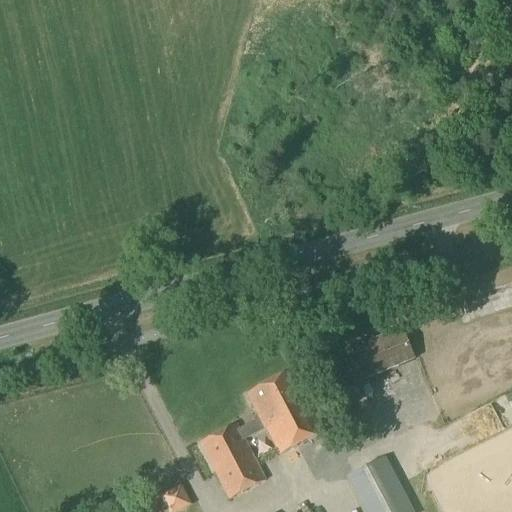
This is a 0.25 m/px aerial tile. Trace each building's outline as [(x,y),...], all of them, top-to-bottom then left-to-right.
[(440,0),(425,0),(430,9),(442,4),(440,0)] [(480,289),(487,317),(511,311),(504,283),(480,289)] [(353,387),(414,363),(402,331),(340,356),(353,387)] [(323,436),(293,376),(249,399),(261,423),(239,433),(237,429),(201,447),(229,503),(265,485),(244,443),(266,433),(278,458),(323,436)] [(362,511),(411,511),(385,460),(346,481),(362,511)] [(180,487),(159,498),(167,511),(183,511),(191,508),(180,487)]
